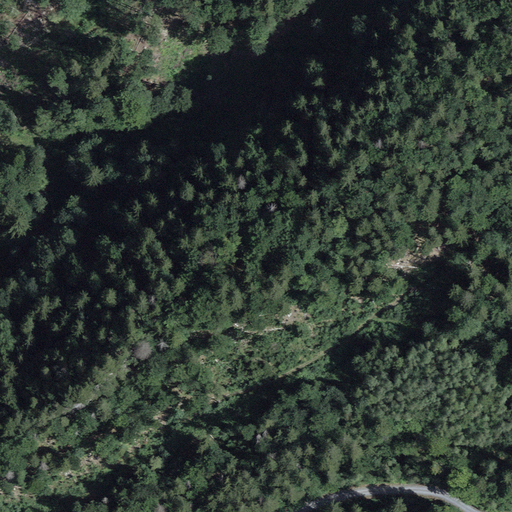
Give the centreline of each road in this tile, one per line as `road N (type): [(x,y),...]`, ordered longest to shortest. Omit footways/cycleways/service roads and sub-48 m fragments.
road 1 (track): [(296,511),(353,492),(419,489),(448,495),(471,511)]
road 2 (track): [(0,142),(160,130)]
